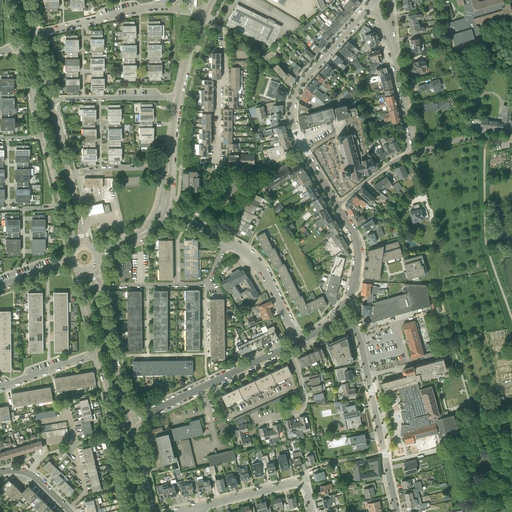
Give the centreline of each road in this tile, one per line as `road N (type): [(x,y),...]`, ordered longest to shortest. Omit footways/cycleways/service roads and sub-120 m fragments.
road 1 (residential): [(336,205),(297,138),(292,98),(370,7)]
road 2 (residential): [(396,511),(361,344),(339,312)]
road 3 (residential): [(128,423),(287,345)]
road 4 (residential): [(415,152),(370,7)]
road 5 (tertiary): [(128,423),(96,288)]
road 6 (residential): [(312,511),(298,483),(200,506)]
road 7 (residential): [(34,34),(163,7)]
road 8 (residential): [(50,100),(177,98)]
road 9 (residential): [(297,340),(256,260),(226,242)]
